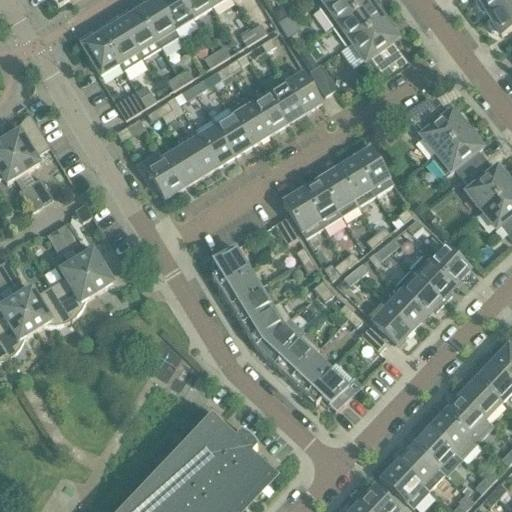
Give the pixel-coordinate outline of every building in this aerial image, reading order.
[(50,0),(58,11),(69,3),(67,0),(50,0)] [(145,11),(137,16),(160,53),(179,42),(175,35),(153,0),(151,0),(141,6),(145,11)] [(153,0),(175,35),(193,24),(178,0),(153,0)] [(178,0),(193,24),(211,13),(203,0),(178,0)] [(203,0),(211,13),(230,1),(229,0),(203,0)] [(319,12),(333,32),(370,5),(371,6),(374,3),(372,0),(323,0),(327,6),(319,12)] [(511,0),(475,0),(488,20),(511,5),(511,0)] [(346,51),(351,47),(388,21),(381,12),(377,15),(371,6),(370,5),(333,32),(346,51)] [(511,33),(511,5),(488,20),(501,41),(511,33)] [(272,16),(277,24),(286,19),(283,13),(278,12),(272,16)] [(127,15),(116,22),(142,65),(160,53),(137,16),(130,20),(127,15)] [(287,43),(296,37),(286,20),(277,26),(287,43)] [(388,21),(351,47),(365,67),(369,64),(384,86),(409,69),(393,47),(397,44),(390,33),(394,31),(388,21)] [(108,34),(101,38),(119,69),(124,76),(142,65),(116,22),(105,29),(108,34)] [(261,29),(251,35),(257,45),(266,39),(261,29)] [(257,45),(251,35),(241,41),(247,51),(257,45)] [(119,69),(101,38),(93,43),(90,38),(78,45),(100,81),(119,69)] [(271,43),(261,49),(266,57),(276,51),(271,43)] [(266,57),(261,49),(251,55),(256,63),(266,57)] [(224,52),(214,58),(220,67),(230,61),(224,52)] [(220,67),(214,58),(204,64),(210,73),(220,67)] [(236,64),(226,71),(231,78),(241,72),(236,64)] [(320,69),(309,76),(325,102),(336,95),(320,69)] [(231,78),(226,71),(216,77),(221,85),(231,78)] [(187,74),(177,80),(183,90),(193,84),(187,74)] [(303,78),(285,89),(304,119),(321,108),(303,78)] [(183,90),(177,80),(167,86),(173,96),(183,90)] [(202,86),(191,92),(196,100),(206,93),(202,86)] [(285,89),(268,100),(286,130),(304,119),(285,89)] [(196,100),(191,92),(181,98),(186,106),(196,100)] [(146,113),(140,103),(136,96),(115,109),(125,125),(146,113)] [(150,97),(140,103),(146,113),(156,106),(150,97)] [(268,100),(250,110),(269,140),(286,130),(268,100)] [(420,141),(436,159),(471,131),(463,122),(459,125),(452,115),(447,119),(439,109),(435,112),(428,103),(403,118),(413,131),(416,128),(424,138),(420,141)] [(246,104),(229,114),(251,151),(269,140),(250,110),(246,104)] [(167,107),(157,113),(161,121),(172,115),(167,107)] [(210,123),(212,125),(234,162),(251,151),(229,114),(228,112),(210,123)] [(161,121),(157,113),(146,120),(151,127),(161,121)] [(14,140),(3,146),(23,179),(40,169),(35,162),(49,154),(53,161),(55,160),(29,118),(28,119),(29,120),(26,122),(24,124),(22,125),(21,128),(19,130),(18,132),(16,134),(15,137),(14,140)] [(212,125),(194,136),(217,172),(234,162),(212,125)] [(454,175),(462,184),(485,165),(478,156),(482,153),(474,143),(478,140),(471,131),(436,159),(431,163),(446,182),(454,175)] [(131,140),(126,132),(116,138),(121,146),(131,140)] [(177,146),(181,153),(199,183),(217,172),(194,136),(177,146)] [(0,184),(3,182),(7,189),(15,184),(22,195),(30,190),(23,179),(3,146),(0,148),(0,184)] [(181,153),(164,164),(182,194),(199,183),(181,153)] [(371,153),(353,164),(375,201),(393,190),(371,153)] [(182,194),(164,164),(158,155),(135,169),(149,192),(154,189),(164,205),(182,194)] [(353,164),(336,175),(358,212),(375,201),(353,164)] [(466,197),(481,215),(511,190),(511,182),(509,178),(505,181),(497,171),(493,175),(485,165),(462,184),(470,194),(466,197)] [(336,175),(318,186),(341,222),(358,212),(336,175)] [(40,183),(30,190),(43,211),(53,204),(40,183)] [(318,186),(301,196),(323,233),(341,222),(318,186)] [(30,190),(22,195),(19,196),(32,217),(43,211),(30,190)] [(511,190),(481,215),(496,234),(500,231),(511,246),(511,190)] [(323,233),(301,196),(283,207),(305,244),(323,233)] [(419,219),(427,228),(435,222),(427,212),(419,219)] [(397,221),(402,228),(412,221),(407,214),(397,221)] [(11,226),(16,234),(24,229),(21,224),(17,223),(11,226)] [(275,229),(288,251),(298,244),(285,223),(275,229)] [(407,233),(413,240),(422,232),(416,225),(407,233)] [(67,228),(57,235),(70,256),(80,250),(67,228)] [(384,232),(375,239),(381,246),(390,239),(384,232)] [(70,256),(57,235),(47,241),(60,262),(70,256)] [(381,246),(375,239),(365,247),(371,254),(381,246)] [(394,243),(384,251),(391,258),(400,250),(394,243)] [(80,250),(70,256),(77,266),(97,299),(108,292),(111,292),(113,293),(116,293),(119,292),(122,292),(126,291),(129,289),(132,288),(133,289),(134,289),(108,247),(107,248),(111,255),(97,263),(90,252),(80,250)] [(391,258),(384,251),(375,258),(381,266),(391,258)] [(444,251),(429,267),(455,290),(469,275),(444,251)] [(295,257),(301,268),(309,263),(303,253),(295,257)] [(211,281),(218,293),(248,275),(235,254),(210,269),(211,271),(216,278),(211,281)] [(352,257),(343,265),(349,272),(358,265),(352,257)] [(410,276),(415,281),(444,308),(452,300),(448,297),(455,290),(429,267),(424,261),(410,276)] [(309,263),(301,268),(308,278),(316,273),(309,263)] [(349,272),(343,265),(334,273),(339,280),(349,272)] [(0,269),(0,278),(9,293),(17,288),(19,287),(6,266),(0,269)] [(50,292),(72,327),(72,326),(71,325),(74,323),(76,322),(78,320),(79,318),(81,316),(83,313),(84,311),(85,308),(86,306),(97,299),(77,266),(60,276),(64,283),(50,292)] [(362,269),(353,277),(359,284),(368,276),(362,269)] [(218,293),(229,312),(260,293),(248,275),(218,293)] [(359,284),(353,277),(343,284),(349,291),(359,284)] [(0,298),(9,293),(0,278),(0,298)] [(415,281),(401,296),(426,320),(432,314),(436,317),(444,308),(415,281)] [(313,294),(319,301),(328,293),(322,286),(313,294)] [(9,293),(15,304),(35,337),(47,330),(49,330),(52,330),(55,330),(57,330),(60,330),(63,329),(65,328),(68,327),(70,326),(71,327),(72,327),(50,292),(36,301),(32,294),(23,299),(17,288),(9,293)] [(229,312),(241,330),(278,308),(266,289),(260,293),(229,312)] [(328,293),(319,301),(324,308),(334,300),(328,293)] [(401,296),(387,311),(412,335),(426,320),(401,296)] [(0,315),(3,321),(0,322),(0,347),(10,364),(11,364),(10,363),(12,361),(14,359),(16,357),(18,355),(20,353),(21,351),(22,348),(24,346),(24,343),(35,337),(15,304),(0,313),(0,315)] [(241,330),(254,352),(282,330),(288,325),(278,308),(241,330)] [(339,316),(347,324),(354,317),(345,309),(339,316)] [(412,335),(387,311),(373,327),(398,350),(412,335)] [(354,317),(347,324),(356,332),(362,326),(354,317)] [(254,352),(274,370),(298,345),(282,330),(254,352)] [(369,332),(361,341),(379,358),(387,349),(369,332)] [(274,370),(289,385),(313,360),(319,354),(303,339),(298,345),(274,370)] [(0,366),(1,367),(4,366),(7,365),(9,363),(10,365),(10,364),(0,347),(0,366)] [(499,353),(488,364),(511,386),(511,352),(511,353),(508,350),(502,356),(499,353)] [(289,385),(305,400),(329,375),(313,360),(289,385)] [(483,376),(476,384),(501,408),(511,395),(511,386),(488,364),(480,373),(483,376)] [(329,375),(305,400),(315,410),(322,403),(328,409),(325,412),(327,413),(329,410),(336,416),(359,392),(335,369),(329,375)] [(465,389),(457,397),(485,424),(501,408),(476,384),(468,392),(465,389)] [(452,409),(445,417),(477,448),(493,431),(485,424),(457,397),(449,406),(452,409)] [(434,422),(426,430),(454,457),(461,464),(477,448),(445,417),(437,425),(434,422)] [(236,511),(237,511),(238,511),(243,511),(257,498),(253,494),(269,478),(251,461),(258,453),(257,451),(256,448),(254,446),(252,444),(250,442),(248,440),(245,439),(243,437),(240,436),(233,444),(219,430),(209,441),(205,437),(183,460),(187,464),(173,479),(169,475),(153,492),(157,496),(142,511),(138,507),(133,511),(236,511)] [(421,442),(413,450),(438,474),(454,457),(426,430),(417,439),(421,442)] [(402,455),(394,464),(428,496),(444,479),(438,474),(413,450),(406,458),(402,455)] [(413,511),(428,496),(394,464),(386,472),(389,476),(381,484),(410,511),(413,511)] [(491,475),(482,484),(489,491),(497,482),(491,475)] [(489,491),(482,484),(474,493),(481,499),(489,491)] [(499,488),(491,497),(498,503),(506,495),(499,488)] [(362,497),(354,506),(360,511),(395,511),(374,492),(366,500),(362,497)] [(489,511),(498,503),(491,497),(483,506),(489,511)]
